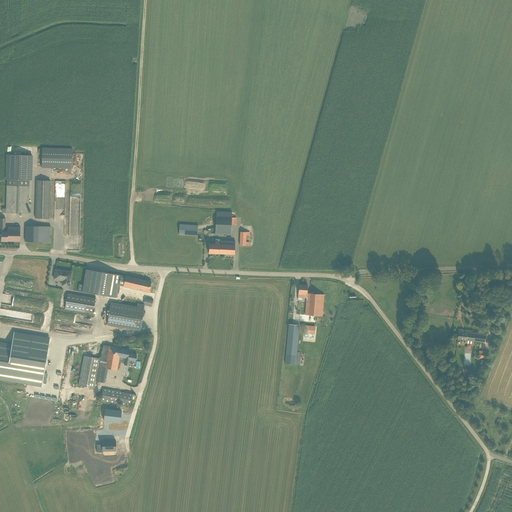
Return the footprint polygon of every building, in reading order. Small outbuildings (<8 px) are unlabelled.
[(72,148),(43,147),(42,168),(72,168),(72,148)] [(32,155),(6,154),(5,179),(7,179),(30,180),(32,180),(32,155)] [(29,203),(30,180),(7,179),(6,208),(1,209),(2,213),(29,213),(29,212),(31,211),(31,204),(29,203)] [(36,180),(35,218),(49,219),(50,181),(36,180)] [(232,212),(216,211),(215,234),(231,234),(231,225),(236,225),(236,218),(231,217),(232,212)] [(0,231),(1,231),(1,241),(19,242),(20,227),(8,227),(5,227),(6,219),(0,218),(0,231)] [(198,225),(179,224),(179,235),(197,236),(198,225)] [(25,226),(25,242),(50,242),(50,227),(25,226)] [(240,232),(240,245),(249,246),(249,242),(245,242),(246,236),(249,236),(250,232),(240,232)] [(209,243),(208,253),(234,254),(235,241),(219,240),(215,239),(215,243),(209,243)] [(68,287),(71,272),(56,269),(54,280),(62,281),(61,286),(68,287)] [(126,276),(86,269),(83,285),(79,284),(77,291),(116,298),(118,285),(149,292),(151,282),(126,276)] [(305,315),(322,316),(324,295),(307,293),(307,285),(299,285),(298,300),(301,300),(302,298),(306,298),(306,300),(305,315)] [(67,294),(65,310),(93,314),(95,298),(67,294)] [(151,307),(153,300),(145,298),(143,305),(151,307)] [(107,325),(140,331),(144,305),(138,304),(137,307),(111,302),(107,325)] [(286,363),(296,364),(299,325),(289,324),(286,363)] [(306,324),(304,324),(303,334),(313,335),(314,326),(306,326),(306,324)] [(457,339),(487,342),(488,333),(479,332),(479,334),(471,334),(471,331),(465,330),(463,330),(459,329),(457,339)] [(0,379),(43,386),(50,340),(14,334),(12,344),(0,342),(0,379)] [(101,359),(84,356),(78,386),(95,389),(96,381),(104,383),(105,378),(106,378),(108,368),(117,370),(119,362),(124,363),(124,365),(129,366),(129,363),(131,364),(132,361),(135,361),(136,355),(129,354),(130,350),(103,345),(101,359)] [(478,359),(488,359),(488,351),(478,351),(478,359)] [(132,394),(103,389),(101,401),(130,406),(132,394)] [(120,423),(121,411),(105,409),(103,421),(120,423)] [(116,452),(115,440),(101,441),(101,445),(97,445),(97,452),(116,452)] [(101,459),(92,459),(92,475),(101,475),(101,459)]
